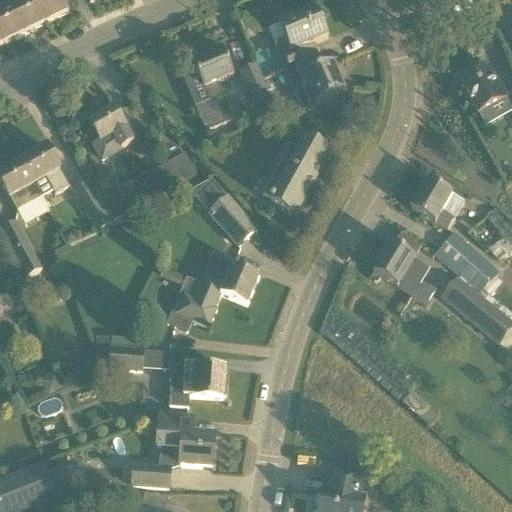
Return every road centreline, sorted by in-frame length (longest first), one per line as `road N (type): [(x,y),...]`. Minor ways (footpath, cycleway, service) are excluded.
road 1 (unclassified): [(262,511),(294,337),(338,239),(377,181),(405,96),(392,35)]
road 2 (residential): [(0,90),(187,0)]
